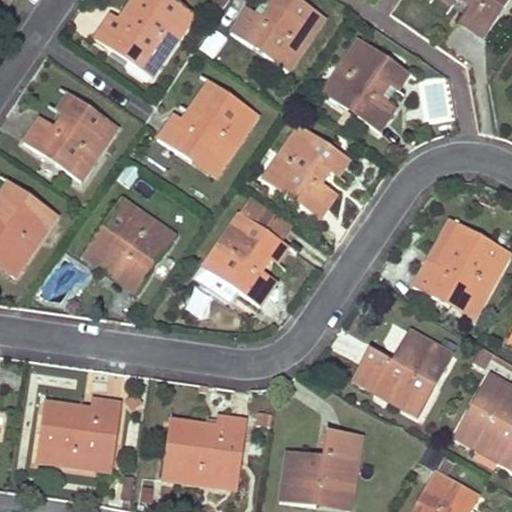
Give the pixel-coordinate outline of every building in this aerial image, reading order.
[(114,21),(108,17),(92,42),(149,80),(193,16),(168,0),(136,0),(124,18),(128,21),(124,28),(114,21)] [(136,0),(127,0),(114,21),(124,28),(128,21),(124,18),(136,0)] [(215,21),(228,3),(223,0),(216,0),(206,14),(215,21)] [(267,24),(247,10),(230,35),(252,50),(255,45),(265,52),(262,57),(287,74),(324,19),(294,0),(274,0),(269,9),(275,13),(267,24)] [(274,0),(261,0),(260,3),(269,9),(274,0)] [(509,0),(475,0),(459,24),(483,40),(500,16),(495,14),(503,2),(507,4),(509,0)] [(199,52),(214,59),(225,38),(209,31),(199,52)] [(400,69),(356,41),(321,96),(347,113),(350,108),(360,116),(357,120),(379,134),(396,109),(375,95),(382,83),(388,87),(400,69)] [(407,75),(400,69),(388,87),(395,92),(407,75)] [(214,89),(207,84),(181,122),(192,130),(197,123),(192,119),(214,89)] [(181,122),(172,117),(156,141),(190,164),(197,155),(219,171),(256,118),(214,89),(192,119),(197,123),(192,130),(181,122)] [(73,100),(65,96),(53,113),(61,118),(73,100)] [(60,134),(38,120),(23,145),(43,160),(46,155),(56,162),(53,166),(78,184),(116,130),(73,100),(61,118),(67,122),(60,134)] [(342,160),(299,129),(262,184),(287,201),(290,198),(299,203),(296,208),(318,223),(336,197),(316,183),(324,172),(330,176),(342,160)] [(219,171),(197,155),(190,164),(213,181),(219,171)] [(349,164),(342,160),(330,176),(337,181),(349,164)] [(0,208),(14,188),(7,184),(0,193),(0,208)] [(0,257),(19,271),(57,217),(14,188),(0,208),(0,257)] [(299,233),(249,199),(236,217),(286,251),(299,233)] [(174,240),(118,201),(89,244),(108,258),(113,251),(123,259),(110,279),(134,296),(150,275),(146,271),(152,261),(157,264),(174,240)] [(236,217),(192,283),(216,300),(229,282),(238,290),(236,294),(258,309),(273,284),(254,271),(262,258),(276,268),(286,251),(236,217)] [(463,231),(456,227),(433,268),(442,273),(447,265),(445,264),(463,231)] [(433,268),(426,263),(411,290),(446,309),(451,299),(476,313),(508,256),(463,231),(445,264),(447,265),(442,273),(433,268)] [(108,258),(89,244),(84,252),(103,265),(108,258)] [(281,271),(292,256),(286,251),(276,268),(281,271)] [(19,271),(0,257),(0,270),(14,279),(19,271)] [(476,313),(451,299),(446,309),(471,323),(476,313)] [(407,334),(399,330),(383,359),(396,367),(403,354),(397,351),(407,334)] [(383,359),(369,351),(350,382),(372,396),(378,384),(390,391),(387,396),(412,410),(427,385),(435,390),(454,359),(407,334),(397,351),(403,354),(396,367),(383,359)] [(497,463),(511,471),(511,430),(511,428),(511,386),(490,374),(472,407),(479,411),(464,438),(490,453),(493,448),(503,455),(497,463)] [(390,391),(378,384),(372,396),(419,420),(435,390),(427,385),(412,410),(387,396),(390,391)] [(77,419),(42,414),(34,464),(99,474),(103,446),(114,448),(120,407),(90,403),(89,412),(87,425),(78,424),(77,419)] [(89,412),(43,405),(42,414),(77,419),(78,424),(87,425),(89,412)] [(479,411),(472,407),(454,439),(497,463),(503,455),(493,448),(490,453),(464,438),(479,411)] [(214,430),(187,427),(186,434),(167,431),(160,482),(225,491),(229,463),(240,465),(246,425),(216,420),(214,430)] [(168,424),(167,431),(186,434),(187,427),(168,424)] [(308,457),(286,454),(279,505),(315,510),(316,502),(344,506),(349,477),(344,475),(346,463),(357,465),(362,438),(325,433),(320,465),(306,464),(308,457)] [(103,446),(99,474),(110,475),(114,448),(103,446)] [(229,463),(225,491),(236,492),(240,465),(229,463)] [(344,506),(316,502),(315,510),(327,511),(349,511),(357,465),(346,463),(344,475),(349,477),(344,506)] [(470,511),(479,497),(433,474),(415,506),(423,509),(421,511),(470,511)]
